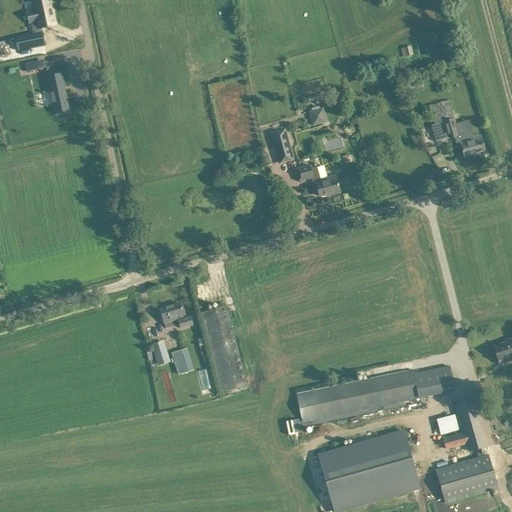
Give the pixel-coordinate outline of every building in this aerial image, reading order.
[(35,10),(27,12),(29,23),(31,22),(37,21),(39,28),(42,27),(55,24),(50,0),(35,0),(33,1),(35,10)] [(42,31),(15,37),(18,51),(45,45),(42,31)] [(402,57),(413,54),(411,46),(400,49),(402,57)] [(40,61),(26,64),(27,72),(41,69),(40,61)] [(62,73),(46,76),(48,82),(47,83),(49,93),(55,92),(57,102),(53,103),(53,102),(52,102),(55,114),(70,111),(62,73)] [(439,75),(440,82),(447,80),(445,73),(439,75)] [(408,92),(423,87),(421,80),(406,85),(408,92)] [(438,103),(429,106),(433,119),(437,118),(438,121),(439,123),(437,123),(432,125),(432,127),(435,126),(438,138),(435,139),(436,141),(448,138),(454,137),(456,143),(460,142),(464,156),(484,150),(482,140),(481,139),(480,136),(473,138),(468,118),(455,121),(449,100),(438,103)] [(309,112),(313,126),(327,122),(323,107),(309,112)] [(286,129),(271,133),(280,164),(294,160),(286,129)] [(350,154),(342,156),(345,166),(353,164),(350,154)] [(340,190),(337,181),(335,176),(321,180),(317,166),(310,168),(309,165),(300,167),(295,169),(299,181),(311,178),(315,190),(317,189),(319,196),(340,190)] [(164,323),(166,328),(178,325),(177,322),(179,321),(181,328),(192,325),(190,317),(184,319),(183,314),(180,303),(160,309),(164,323)] [(247,386),(229,315),(226,306),(201,312),(223,392),(247,386)] [(511,355),(511,338),(506,341),(506,342),(493,347),(499,363),(507,361),(506,358),(511,355)] [(168,359),(163,342),(153,345),(159,362),(168,359)] [(183,352),(173,355),(179,373),(188,370),(183,352)] [(455,389),(450,368),(450,366),(422,371),(415,373),(414,370),(296,394),(302,422),(302,423),(298,419),(286,421),(289,435),(296,434),(295,432),(300,431),(302,427),(414,404),(413,399),(420,398),(420,397),(423,396),(430,395),(455,389)] [(454,404),(457,414),(462,433),(455,435),(456,436),(443,439),(446,449),(468,443),(471,451),(476,450),(479,457),(436,469),(446,503),(498,488),(488,455),(483,456),(481,449),(486,447),(472,399),(454,404)] [(403,431),(319,455),(335,511),(420,487),(440,482),(423,425),(403,431)]
